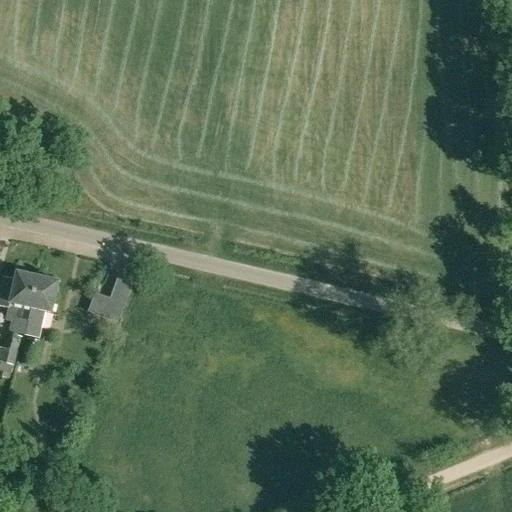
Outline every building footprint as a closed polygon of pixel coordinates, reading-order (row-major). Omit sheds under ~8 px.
[(3,277),(0,289),(0,306),(8,308),(5,320),(11,322),(9,332),(16,333),(28,336),(42,277),(18,271),(16,280),(3,277)] [(129,298),(136,276),(127,273),(120,295),(129,298)] [(42,277),(28,336),(40,339),(47,312),(52,313),(59,281),(42,277)] [(0,361),(16,365),(22,338),(5,334),(1,348),(0,347),(0,361)] [(39,368),(43,343),(27,339),(21,365),(39,368)]
